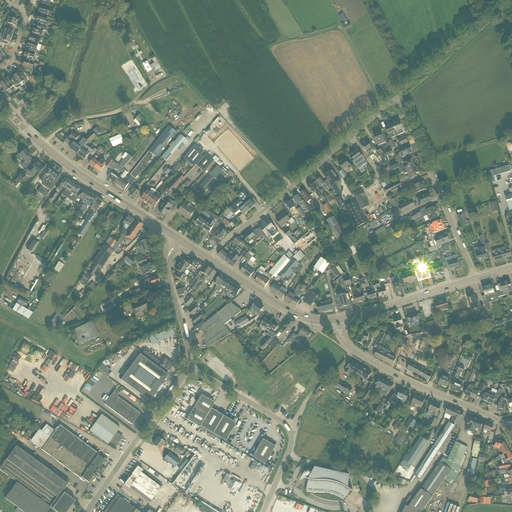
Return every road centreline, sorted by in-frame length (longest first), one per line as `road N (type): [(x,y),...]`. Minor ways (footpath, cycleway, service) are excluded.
road 1 (residential): [(475,280),(400,96),(208,258)]
road 2 (secondary): [(180,240),(33,140),(0,103)]
road 3 (tertiary): [(508,427),(344,342)]
road 4 (unclassified): [(88,511),(187,364)]
road 5 (track): [(400,96),(509,0)]
road 6 (secondary): [(340,319),(475,280)]
road 7 (secondary): [(330,320),(288,311),(208,258)]
road 8 (track): [(4,284),(38,211),(70,167)]
road 9 (unclassified): [(187,364),(165,268),(180,240)]
road 10 (track): [(39,144),(73,121),(122,109),(148,88)]
road 11 (unclassified): [(295,426),(187,364)]
road 12 (unknown): [(388,504),(351,470),(286,449)]
